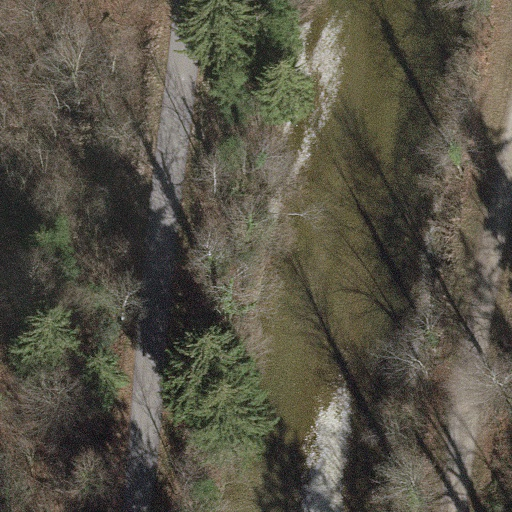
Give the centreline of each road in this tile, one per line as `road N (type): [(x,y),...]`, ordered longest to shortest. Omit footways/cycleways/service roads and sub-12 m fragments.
road 1 (track): [(193,0),(139,511)]
road 2 (track): [(458,511),(511,206)]
